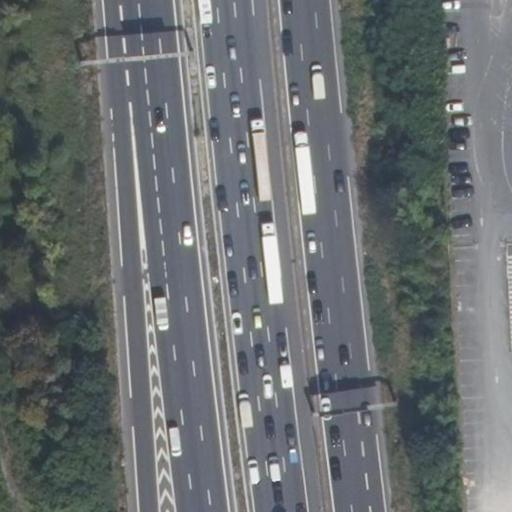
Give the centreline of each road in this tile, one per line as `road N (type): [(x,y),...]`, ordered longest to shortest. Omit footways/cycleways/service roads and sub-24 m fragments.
road 1 (motorway): [(282,511),(225,0)]
road 2 (motorway): [(357,511),(303,0)]
road 3 (motorway): [(157,86),(124,153),(148,511)]
road 4 (motorway): [(157,86),(204,511)]
road 5 (unknown): [(475,240),(487,511)]
